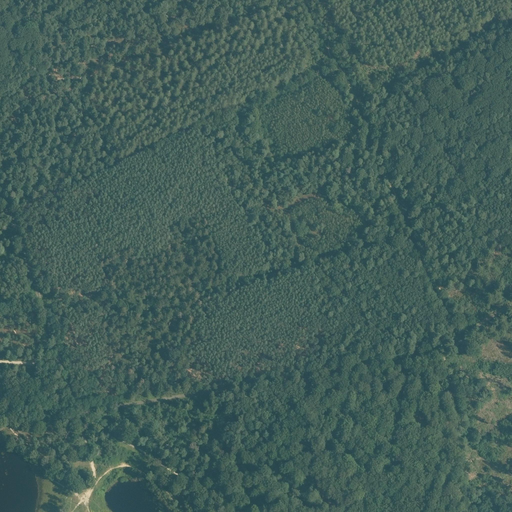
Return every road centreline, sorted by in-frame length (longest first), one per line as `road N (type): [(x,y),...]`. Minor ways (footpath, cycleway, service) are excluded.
road 1 (track): [(511,303),(451,350),(77,415)]
road 2 (track): [(60,367),(0,190)]
road 3 (track): [(451,350),(474,511)]
